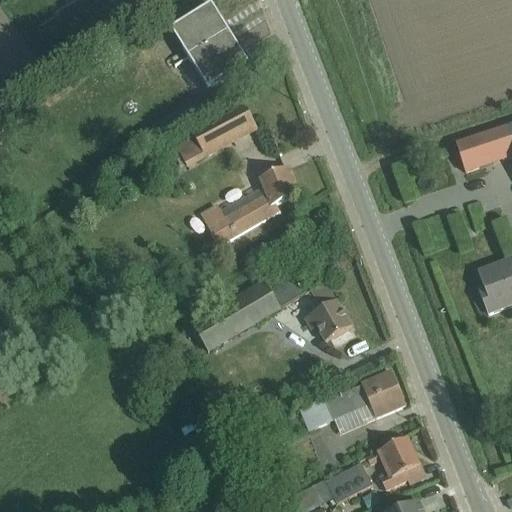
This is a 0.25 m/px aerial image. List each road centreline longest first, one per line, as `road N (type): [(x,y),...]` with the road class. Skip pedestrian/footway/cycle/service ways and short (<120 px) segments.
road 1 (tertiary): [(481,511),(286,0)]
road 2 (track): [(511,116),(395,153)]
